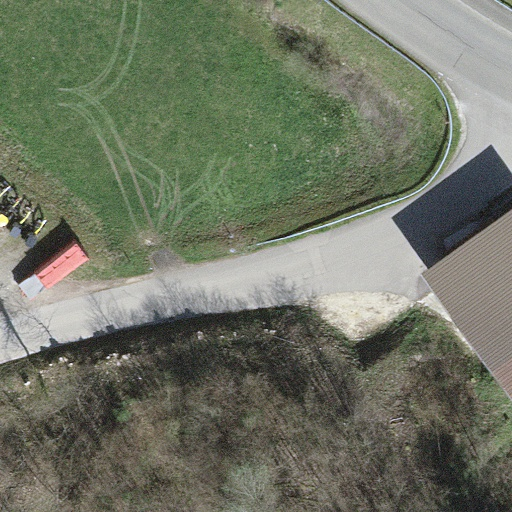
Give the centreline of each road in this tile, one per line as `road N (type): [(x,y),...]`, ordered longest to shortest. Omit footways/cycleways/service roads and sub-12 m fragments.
road 1 (unclassified): [(0,346),(393,222),(455,190),(511,140)]
road 2 (secondary): [(400,0),(511,73)]
